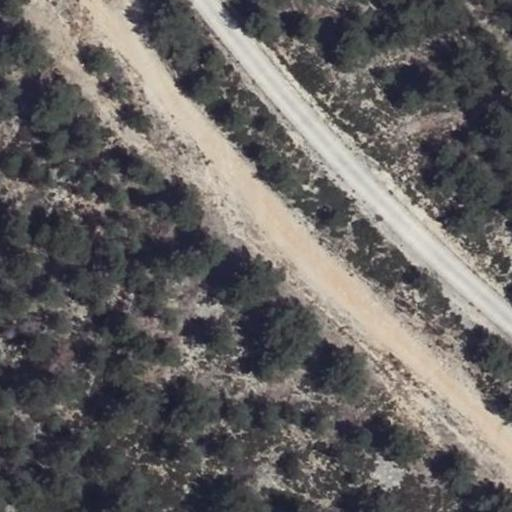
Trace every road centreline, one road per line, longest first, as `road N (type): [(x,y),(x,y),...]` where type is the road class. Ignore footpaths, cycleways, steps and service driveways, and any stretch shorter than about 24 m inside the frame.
road 1 (track): [(511,455),(379,344),(129,76),(74,0)]
road 2 (unclassified): [(511,339),(430,269),(191,0)]
